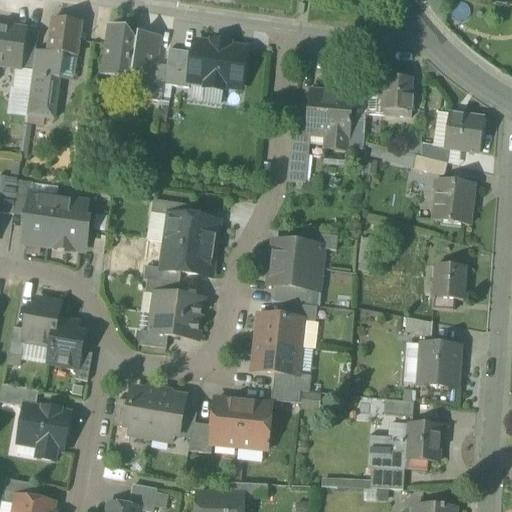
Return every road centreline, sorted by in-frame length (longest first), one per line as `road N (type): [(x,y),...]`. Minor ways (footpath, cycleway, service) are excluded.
road 1 (residential): [(288,29),(270,199),(240,268),(220,374),(102,361)]
road 2 (residential): [(483,511),(511,181)]
road 3 (residential): [(288,29),(85,0)]
road 4 (residential): [(102,361),(103,317),(62,277),(0,268)]
road 5 (residential): [(86,511),(102,361)]
road 6 (residential): [(417,24),(392,46),(288,29)]
road 7 (unclassified): [(417,24),(511,103)]
